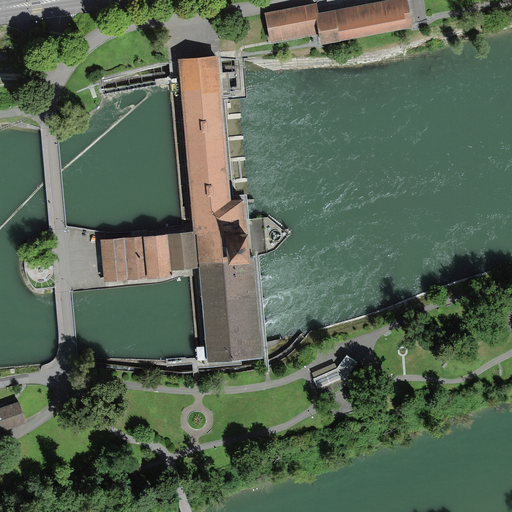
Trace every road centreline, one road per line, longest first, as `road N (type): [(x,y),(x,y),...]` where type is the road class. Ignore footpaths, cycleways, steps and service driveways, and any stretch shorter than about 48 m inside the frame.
road 1 (track): [(511,283),(411,316),(269,385),(198,392),(69,376)]
road 2 (track): [(169,456),(282,427),(380,380),(462,379),(511,351)]
